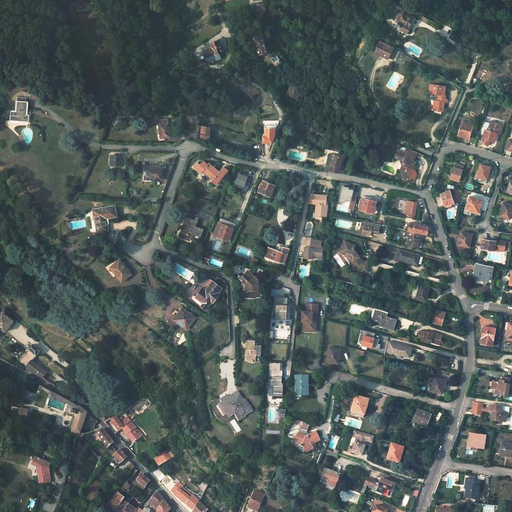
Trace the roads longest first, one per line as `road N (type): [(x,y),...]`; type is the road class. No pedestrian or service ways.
road 1 (residential): [(464,303),(425,195),(444,144),(511,164)]
road 2 (residential): [(179,511),(86,407),(0,359)]
road 3 (residential): [(419,511),(469,365),(464,303)]
road 4 (unknown): [(440,155),(389,130),(372,67)]
